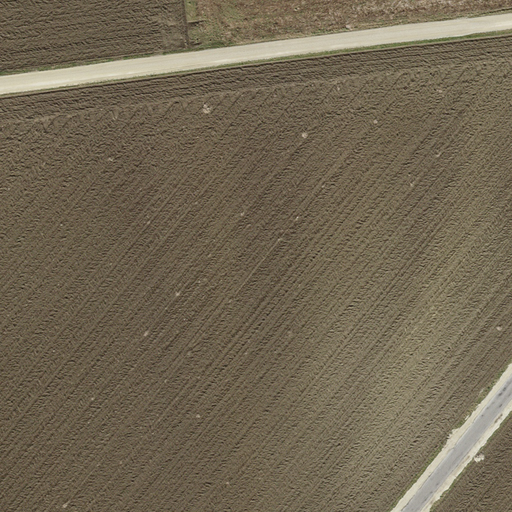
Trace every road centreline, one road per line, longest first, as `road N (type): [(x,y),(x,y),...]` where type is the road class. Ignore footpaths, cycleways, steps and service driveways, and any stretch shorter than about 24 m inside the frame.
road 1 (track): [(511,24),(0,86)]
road 2 (unclassified): [(412,511),(511,390)]
